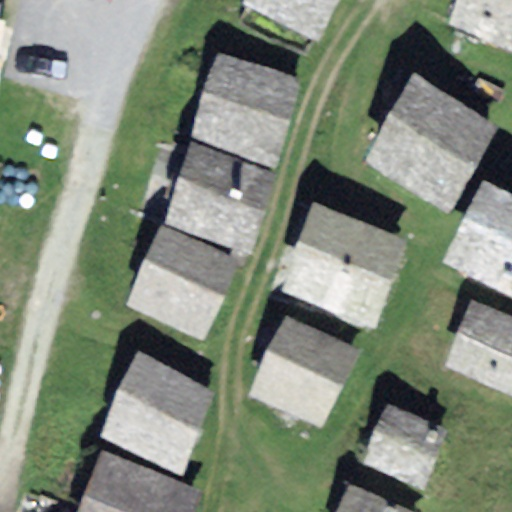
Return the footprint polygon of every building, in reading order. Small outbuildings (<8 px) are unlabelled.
[(340,0),(249,0),(243,17),(319,49),(340,0)] [(511,60),(511,0),(461,0),(448,38),(511,60)] [(302,80),(218,54),(190,142),(275,168),(302,80)] [(498,127),(413,74),(363,163),(448,214),(498,127)] [(275,174),(192,147),(165,225),(248,253),(275,174)] [(511,193),(484,179),(441,261),(511,296),(511,193)] [(408,239),(311,201),(276,292),(373,330),(408,239)] [(240,262),(161,228),(127,307),(205,341),(240,262)] [(511,316),(469,299),(442,365),(511,395),(511,316)] [(360,349),(286,316),(249,395),(323,428),(360,349)] [(216,394),(137,354),(100,436),(181,477),(216,394)] [(448,431),(387,405),(362,464),(423,489),(448,431)] [(194,511),(202,491),(101,452),(78,511),(194,511)] [(411,511),(348,485),(337,511),(411,511)]
